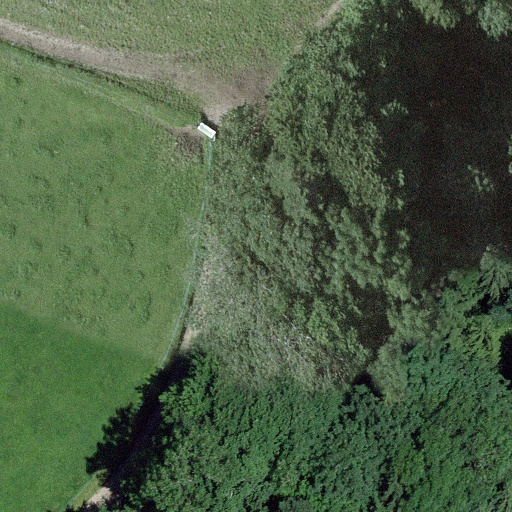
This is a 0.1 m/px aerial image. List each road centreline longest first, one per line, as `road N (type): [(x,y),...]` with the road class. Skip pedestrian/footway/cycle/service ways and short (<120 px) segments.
road 1 (track): [(345,0),(255,97),(136,467),(90,511)]
road 2 (residential): [(299,511),(404,345),(511,235)]
road 3 (track): [(255,97),(0,2)]
